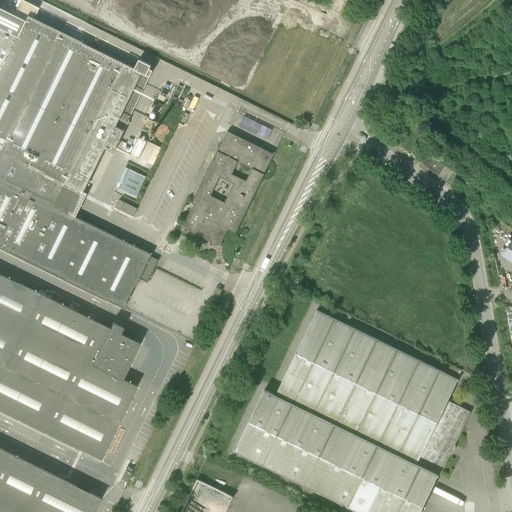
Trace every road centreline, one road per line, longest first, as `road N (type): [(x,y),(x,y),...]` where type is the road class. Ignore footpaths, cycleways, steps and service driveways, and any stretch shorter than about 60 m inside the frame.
road 1 (tertiary): [(150,511),(340,128)]
road 2 (residential): [(511,467),(451,202),(340,128)]
road 3 (tertiary): [(340,128),(401,0)]
